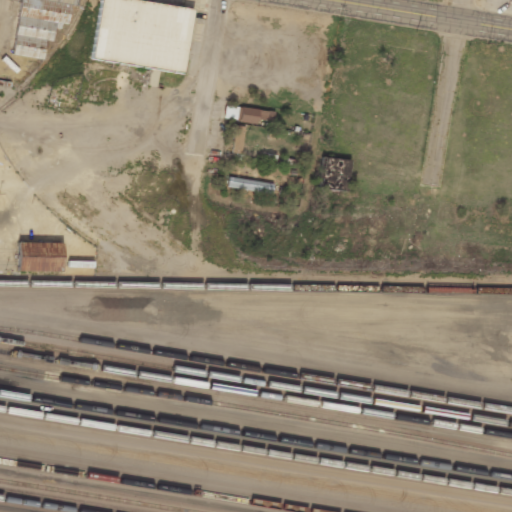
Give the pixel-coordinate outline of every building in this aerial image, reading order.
[(77,0),(20,0),(12,56),(42,60),(45,41),(52,42),(55,23),(67,25),(69,7),(76,7),(77,0)] [(192,8),(135,0),(99,0),(90,61),(183,74),(192,8)] [(273,110),(234,108),(235,106),(226,106),(225,112),(233,112),(232,122),(256,123),(256,120),(272,121),(273,110)] [(243,127),(234,125),(230,152),(240,154),(243,127)] [(318,188),(346,192),(349,160),(321,156),(318,188)] [(226,186),(270,194),(272,185),(227,176),(226,186)] [(59,272),(60,243),(16,242),(15,271),(59,272)]
